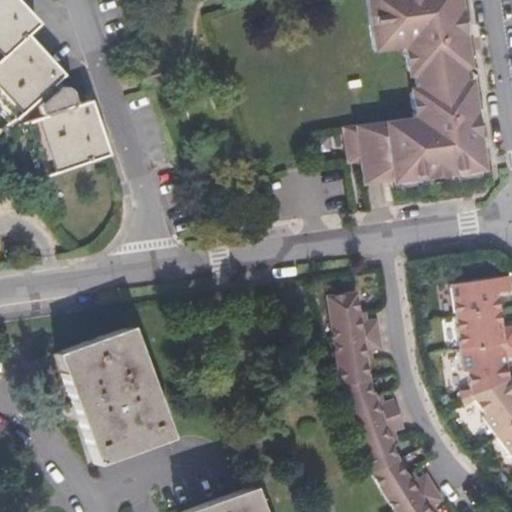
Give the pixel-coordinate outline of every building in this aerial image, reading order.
[(38,174),(105,152),(87,99),(72,104),(65,87),(63,85),(59,85),(55,85),(51,81),(61,72),(24,31),(35,21),(14,0),(0,0),(0,111),(7,120),(5,123),(10,128),(16,123),(21,121),(38,174)] [(386,179),(386,187),(476,176),(466,88),(457,85),(456,67),(462,61),(455,0),(365,0),(371,49),(401,46),(404,69),(414,72),(416,91),(413,92),(407,96),(409,119),(338,127),(338,131),(340,150),(353,149),(355,160),(357,181),(386,179)] [(142,66),(135,68),(138,80),(141,89),(159,84),(153,63),(142,66)] [(349,87),(359,86),(358,79),(348,81),(349,87)] [(340,150),(341,161),(355,160),(353,149),(340,150)] [(461,314),(506,308),(504,289),(511,287),(511,272),(457,279),(461,314)] [(337,360),(340,385),(370,469),(398,511),(431,511),(428,507),(435,503),(443,497),(427,472),(418,478),(411,482),(408,476),(397,459),(391,439),(389,432),(394,430),(396,429),(401,427),(404,426),(394,398),(383,401),(377,403),(375,397),(368,380),(364,354),(362,346),(369,345),(379,344),(375,315),(365,317),(358,317),(356,308),(353,287),(325,291),(337,360)] [(364,308),(356,308),(358,317),(365,317),(364,308)] [(464,345),(511,339),(511,322),(508,323),(506,308),(461,314),(464,345)] [(95,463),(169,437),(131,327),(56,355),(95,463)] [(475,393),(511,377),(511,339),(464,345),(467,368),(472,367),(474,388),(475,393)] [(499,435),(511,425),(511,377),(475,393),(477,397),(489,413),(486,417),(499,435)] [(474,393),(475,393),(474,388),(464,390),(465,396),(474,393)] [(470,401),(477,397),(475,393),(474,393),(465,396),(470,401)] [(381,395),(375,397),(377,403),(383,401),(381,395)] [(511,425),(499,435),(511,452),(511,451),(511,425)] [(411,482),(418,478),(414,472),(408,476),(411,482)] [(260,511),(252,488),(185,511),(260,511)] [(428,507),(431,511),(433,511),(439,508),(435,503),(428,507)]
